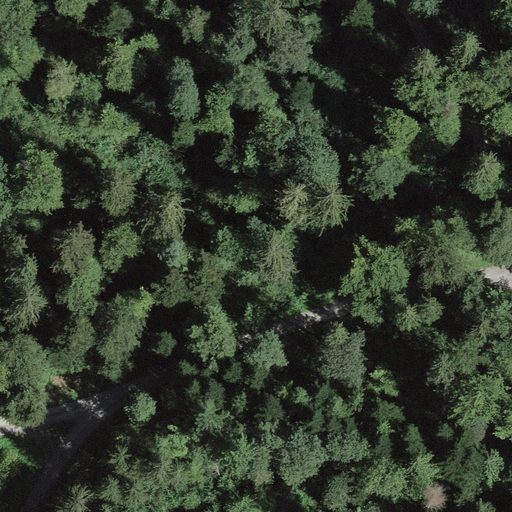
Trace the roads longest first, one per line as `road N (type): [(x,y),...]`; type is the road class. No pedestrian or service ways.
road 1 (track): [(511,271),(293,320),(96,398),(31,511)]
road 2 (track): [(511,186),(399,0)]
